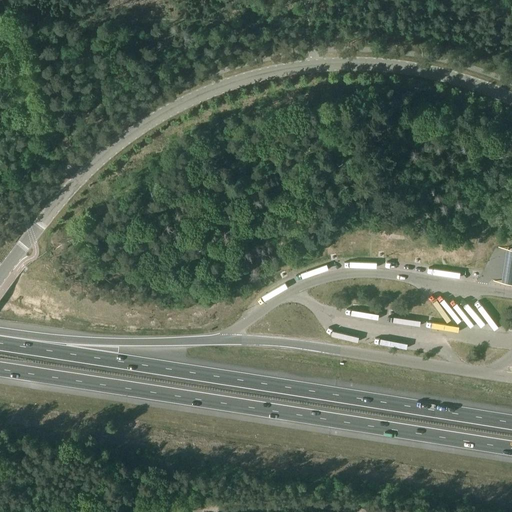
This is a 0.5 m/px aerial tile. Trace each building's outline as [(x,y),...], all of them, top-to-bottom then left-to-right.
[(511,252),(506,252),(504,269),(502,283),(511,283),(511,252)] [(346,260),(347,269),(374,267),(374,259),(346,260)] [(415,272),(415,262),(381,261),(381,271),(415,272)] [(302,269),(304,279),(333,272),(331,263),(302,269)] [(419,267),(419,275),(453,277),(453,268),(419,267)] [(493,332),(499,328),(478,298),(472,303),(493,332)]
